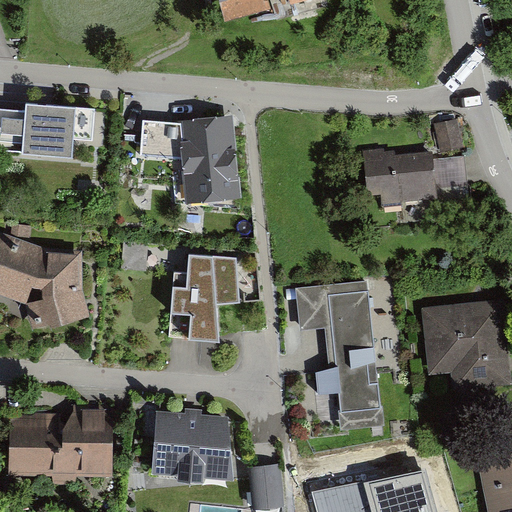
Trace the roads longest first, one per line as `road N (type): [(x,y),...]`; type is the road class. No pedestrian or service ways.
road 1 (residential): [(0,71),(377,103),(474,94)]
road 2 (residential): [(270,392),(0,369)]
